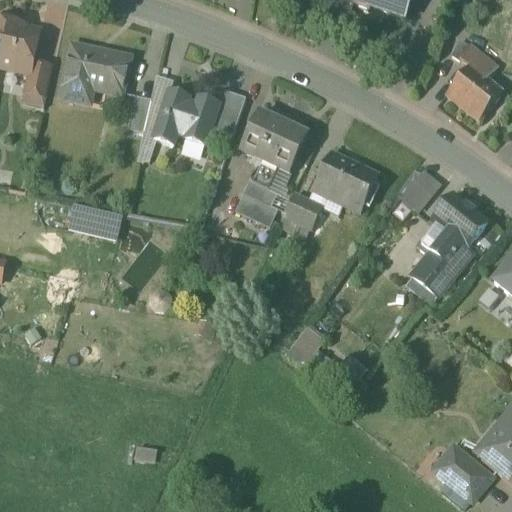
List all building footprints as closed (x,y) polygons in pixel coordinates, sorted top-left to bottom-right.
[(361,0),(357,12),(376,18),(377,16),(410,27),(418,0),(361,0)] [(0,74),(4,75),(14,31),(6,29),(6,31),(0,29),(0,74)] [(22,33),(14,31),(4,75),(34,82),(35,82),(38,71),(45,40),(21,35),(22,33)] [(474,75),(475,73),(492,88),(503,75),(474,52),(465,67),(474,75)] [(97,59),(76,55),(65,106),(86,110),(89,95),(127,104),(134,70),(97,61),(97,59)] [(50,106),(57,75),(38,71),(35,82),(34,82),(29,101),(50,106)] [(452,101),(485,129),(508,101),(492,88),(475,73),(474,75),(452,101)] [(238,144),(250,106),(226,98),(221,114),(223,115),(215,137),(238,144)] [(193,109),(174,102),(159,148),(178,154),(182,144),(191,146),(190,148),(210,154),(215,137),(223,115),(221,114),(203,108),(201,115),(192,112),(193,109)] [(155,108),(140,105),(133,137),(148,140),(155,108)] [(312,145),(264,122),(246,160),(267,170),(257,191),(274,198),(283,178),(294,183),(312,145)] [(383,185),(336,162),(319,197),(349,211),(348,213),(365,222),(383,185)] [(274,198),(257,191),(255,189),(248,203),(276,216),(282,202),(274,198)] [(298,203),(288,225),(317,239),(327,217),(298,203)] [(436,229),(453,242),(434,266),(433,266),(415,288),(443,310),(462,287),(480,263),(473,257),(493,231),(457,203),(436,229)] [(511,267),(494,291),(511,304),(511,267)] [(511,488),(511,427),(482,464),(511,488)] [(475,511),(496,486),(458,455),(439,479),(459,495),(452,503),(462,511),(475,511)]
